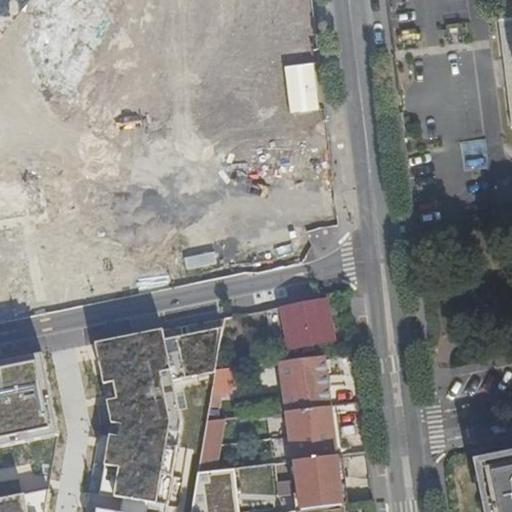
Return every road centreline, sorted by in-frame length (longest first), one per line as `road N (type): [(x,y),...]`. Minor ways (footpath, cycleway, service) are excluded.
road 1 (residential): [(381,252),(0,335)]
road 2 (secondary): [(348,0),(381,252)]
road 3 (secondary): [(381,252),(400,433)]
